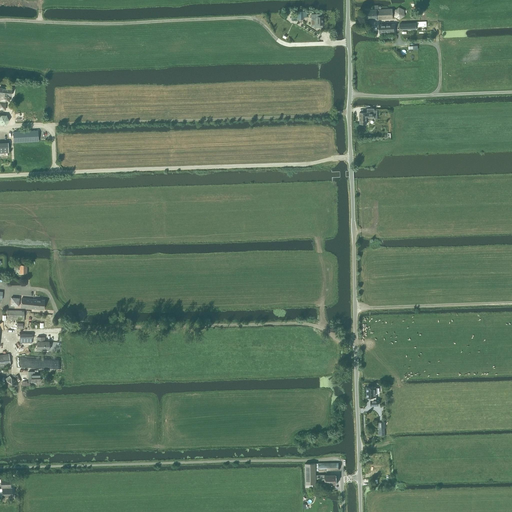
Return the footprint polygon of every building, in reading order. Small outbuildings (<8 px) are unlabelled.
[(392,9),(379,10),(378,5),(375,6),(375,10),(366,10),(366,20),(377,20),(377,19),(393,19),(392,9)] [(322,14),(311,14),(312,25),(314,25),(314,28),(323,27),(322,25),(323,25),(323,17),(322,17),(322,14)] [(379,25),(379,33),(394,32),(393,24),(379,25)] [(0,98),(0,99),(0,100),(0,102),(0,108),(5,109),(5,104),(5,101),(6,101),(9,101),(10,96),(11,96),(12,89),(0,87),(0,98)] [(367,113),(360,113),(360,124),(367,124),(367,121),(367,118),(369,118),(374,118),(374,110),(374,109),(374,108),(370,108),(369,109),(367,109),(367,113)] [(9,120),(6,115),(1,115),(0,116),(0,123),(1,125),(6,125),(9,120)] [(14,132),(13,132),(14,143),(38,141),(38,131),(21,131),(14,132)] [(0,153),(9,153),(8,142),(0,142),(0,153)] [(27,265),(26,265),(26,263),(23,263),(23,265),(14,265),(14,269),(20,270),(20,274),(27,274),(27,265)] [(19,306),(19,298),(11,297),(11,306),(19,306)] [(33,308),(33,299),(22,298),(21,307),(33,308)] [(43,309),(44,300),(33,299),(33,308),(43,309)] [(24,319),(24,311),(7,310),(7,319),(24,319)] [(32,343),(32,334),(20,334),(20,343),(32,343)] [(45,341),(45,337),(37,337),(37,350),(49,350),(49,341),(45,341)] [(0,368),(11,367),(9,354),(0,354),(0,368)] [(40,382),(40,374),(35,374),(34,371),(28,372),(28,382),(40,382)] [(376,400),(376,397),(376,394),(377,394),(377,388),(375,388),(375,387),(370,387),(367,388),(367,397),(372,397),(372,401),(371,401),(371,406),(378,405),(378,400),(376,400)] [(316,463),(305,464),(306,484),(309,484),(313,484),(316,484),(316,479),(321,478),(325,478),(325,475),(316,475),(316,463)] [(325,478),(321,478),(321,485),(326,485),(327,486),(329,486),(330,484),(337,484),(336,475),(325,475),(325,478)] [(1,488),(2,488),(11,488),(10,478),(1,479),(1,488)] [(12,497),(12,491),(12,488),(11,488),(2,488),(3,498),(12,497)]
